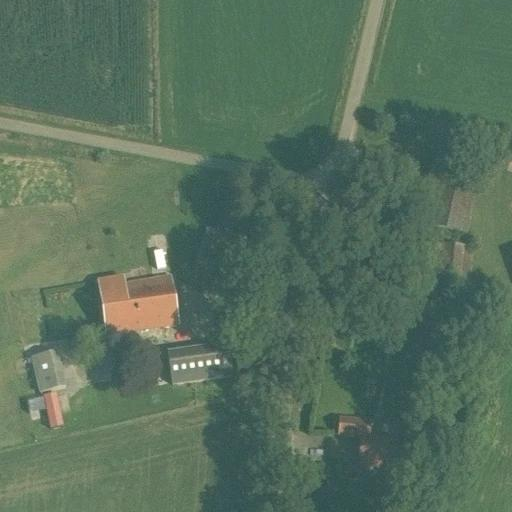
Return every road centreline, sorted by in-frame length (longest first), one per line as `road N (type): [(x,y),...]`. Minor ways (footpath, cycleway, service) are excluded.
road 1 (unclassified): [(335,186),(0,123)]
road 2 (unclassified): [(281,511),(284,395),(335,186)]
road 3 (unclassified): [(335,186),(380,0)]
